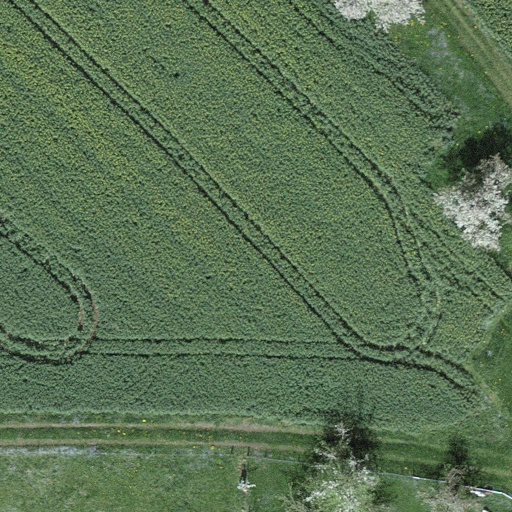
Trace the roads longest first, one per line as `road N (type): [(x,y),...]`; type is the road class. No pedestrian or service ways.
road 1 (track): [(0,438),(204,435),(511,481)]
road 2 (track): [(511,96),(470,34),(433,0)]
